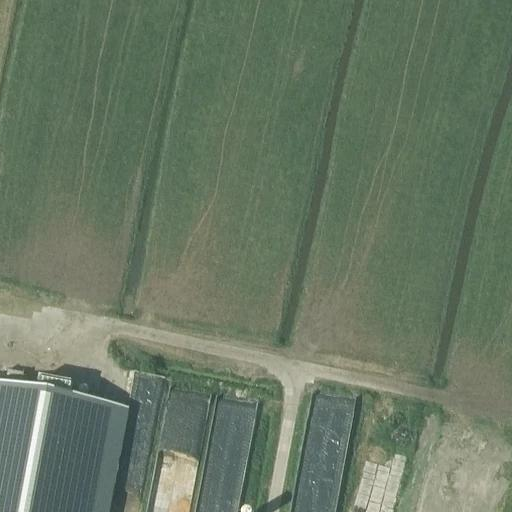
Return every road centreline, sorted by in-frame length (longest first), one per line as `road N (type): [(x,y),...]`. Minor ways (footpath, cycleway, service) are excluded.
road 1 (track): [(303,371),(86,324),(0,335)]
road 2 (track): [(275,511),(303,371),(451,402)]
